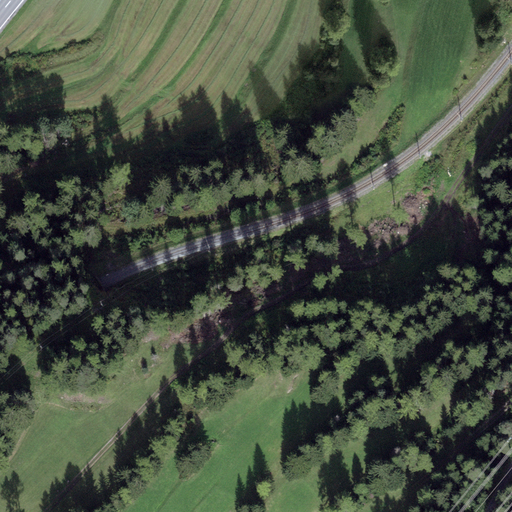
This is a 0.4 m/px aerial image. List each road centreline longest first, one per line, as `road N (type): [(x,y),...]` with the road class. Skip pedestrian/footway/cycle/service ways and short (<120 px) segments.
road 1 (track): [(51,511),(256,302),(366,258),(427,214),(511,109)]
road 2 (track): [(511,407),(399,511)]
